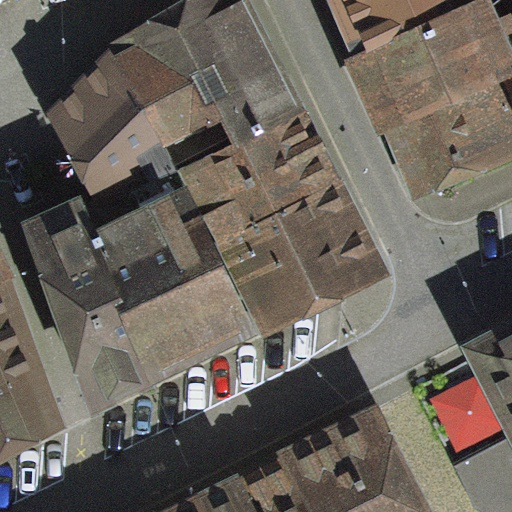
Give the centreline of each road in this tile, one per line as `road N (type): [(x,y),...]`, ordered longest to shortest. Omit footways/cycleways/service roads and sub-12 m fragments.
road 1 (unclassified): [(62,511),(372,359),(426,316)]
road 2 (unclassified): [(426,316),(267,0)]
